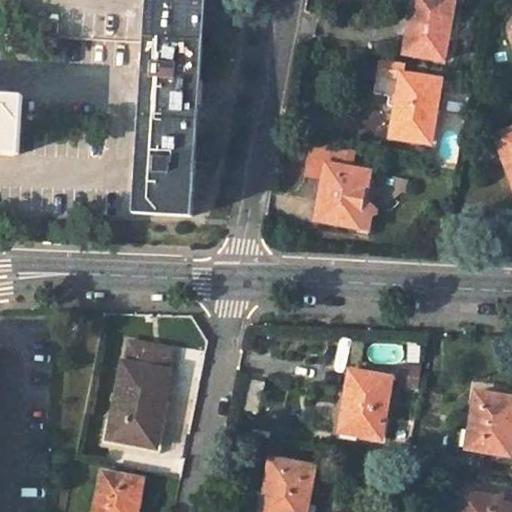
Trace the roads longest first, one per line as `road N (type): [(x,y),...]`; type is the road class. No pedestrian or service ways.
road 1 (residential): [(236,279),(290,0)]
road 2 (unclassified): [(236,279),(511,291)]
road 3 (unclassified): [(0,276),(236,279)]
road 4 (residential): [(193,511),(236,279)]
